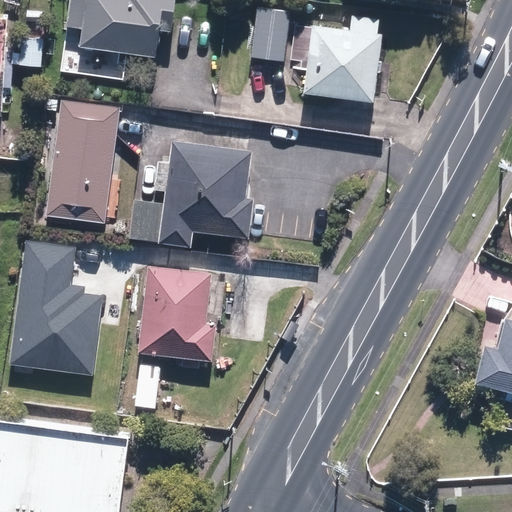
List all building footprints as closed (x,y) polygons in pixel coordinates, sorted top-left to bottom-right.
[(78,30),(75,49),(154,59),(157,34),(169,36),(174,0),(68,0),(65,29),(78,30)] [(255,8),(248,60),(282,64),(289,12),(255,8)] [(308,25),(299,95),(370,104),(381,20),(347,15),(345,30),(308,25)] [(245,31),(225,30),(223,66),(242,67),(245,31)] [(17,36),(16,68),(42,69),(42,37),(17,36)] [(58,100),(43,217),(104,225),(120,108),(58,100)] [(132,199),(126,240),(188,248),(190,233),(246,240),(252,198),(244,197),(250,152),(169,141),(161,203),(132,199)] [(25,240),(10,364),(92,375),(102,297),(83,295),(84,287),(71,286),(76,247),(25,240)] [(210,272),(145,265),(136,355),(210,363),(214,324),(205,323),(210,272)] [(479,344),(469,384),(511,394),(511,319),(500,317),(492,348),(479,344)] [(117,511),(128,439),(0,421),(0,508),(27,511),(117,511)]
